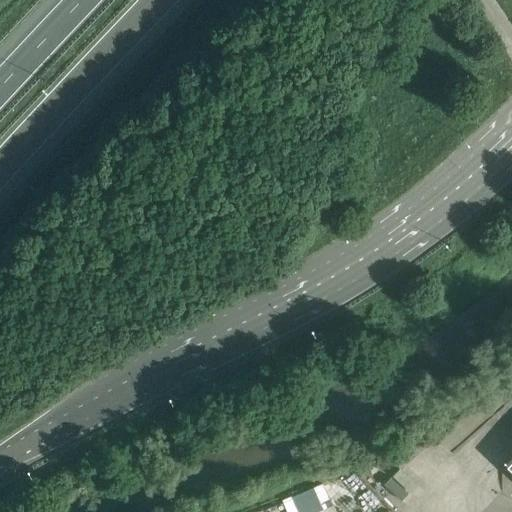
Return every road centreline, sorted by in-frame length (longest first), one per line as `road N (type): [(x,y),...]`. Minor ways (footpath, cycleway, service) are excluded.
road 1 (motorway): [(0,463),(315,294),(441,207),(511,144)]
road 2 (motorway): [(0,171),(160,0)]
road 3 (motorway): [(85,0),(0,90)]
